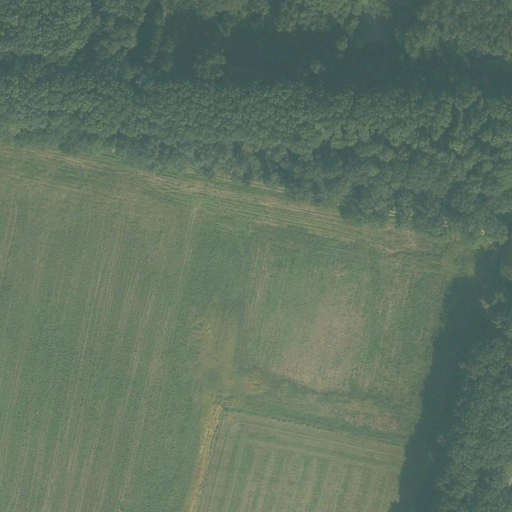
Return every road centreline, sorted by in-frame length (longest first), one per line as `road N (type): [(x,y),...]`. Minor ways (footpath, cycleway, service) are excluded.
road 1 (track): [(511,321),(480,313),(499,237),(18,134)]
road 2 (track): [(107,153),(148,0)]
